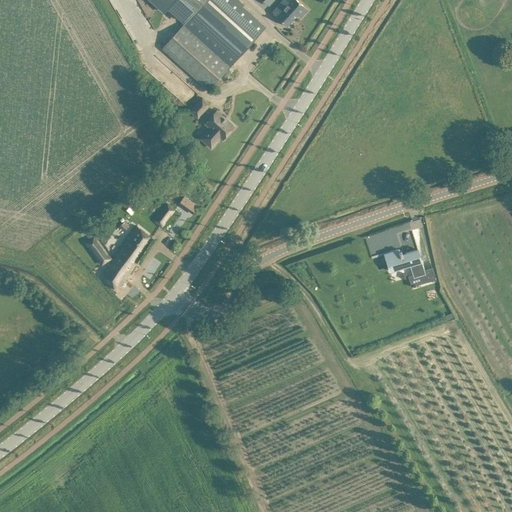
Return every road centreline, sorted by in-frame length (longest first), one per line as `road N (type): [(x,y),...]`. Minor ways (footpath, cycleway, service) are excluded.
road 1 (unclassified): [(173,296),(197,313),(222,313),(266,256),(511,171)]
road 2 (secondary): [(173,296),(368,0)]
road 3 (secondary): [(0,449),(173,296)]
